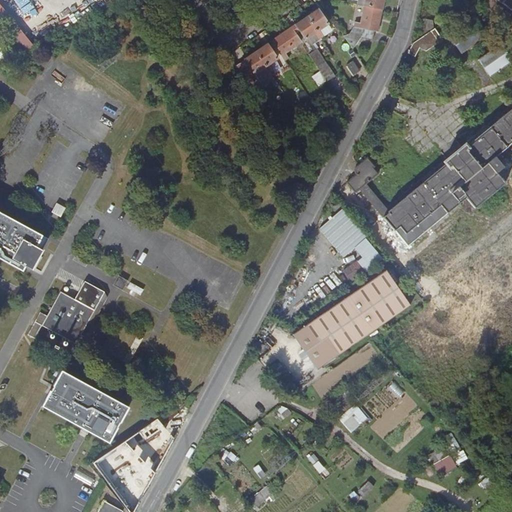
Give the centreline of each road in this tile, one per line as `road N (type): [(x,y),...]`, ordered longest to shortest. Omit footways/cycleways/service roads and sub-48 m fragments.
road 1 (residential): [(148,511),(393,46),(408,0)]
road 2 (residential): [(201,0),(206,28),(225,39),(290,0)]
